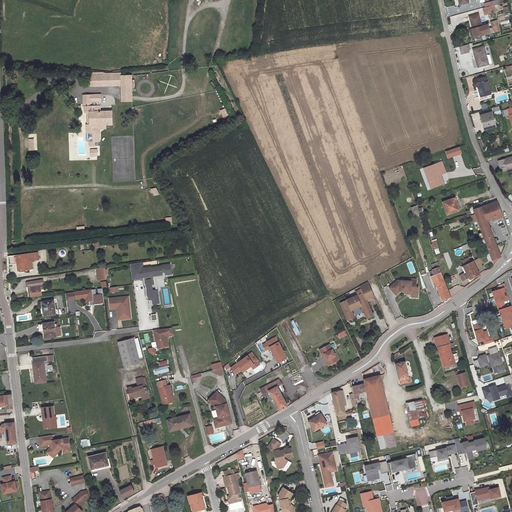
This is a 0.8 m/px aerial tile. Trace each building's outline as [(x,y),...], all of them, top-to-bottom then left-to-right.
[(482,7),(483,13),(491,11),(490,10),(494,9),(493,4),(482,7)] [(464,15),(468,27),(470,35),(478,33),(476,24),(474,12),(464,15)] [(491,19),(485,21),(486,26),(487,30),(494,29),(491,19)] [(465,51),(463,43),(455,45),(457,53),(465,51)] [(479,45),(468,48),(473,67),(484,64),(481,55),(479,45)] [(101,77),(88,78),(89,88),(102,88),(101,77)] [(487,77),(476,80),(474,81),(473,82),(473,85),(474,86),(475,87),(477,87),(480,97),(491,94),(487,77)] [(130,90),(130,78),(120,78),(120,91),(130,90)] [(130,90),(120,91),(120,103),(131,103),(130,90)] [(84,133),(86,133),(89,132),(89,142),(86,142),(87,148),(92,147),(91,143),(97,142),(96,130),(103,130),(103,125),(110,125),(109,113),(98,113),(98,108),(91,108),(91,103),(100,103),(99,96),(81,96),(81,100),(81,108),(83,108),(83,113),(85,113),(88,113),(88,125),(85,126),(84,126),(84,133)] [(222,118),(228,116),(225,108),(219,111),(222,118)] [(492,113),(481,116),(485,130),(496,127),(492,113)] [(445,152),(447,158),(462,153),(460,147),(445,152)] [(511,158),(499,162),(500,167),(509,165),(510,170),(511,169),(511,158)] [(443,172),(439,162),(424,167),(429,179),(426,180),(429,188),(439,184),(435,175),(443,172)] [(456,197),(443,202),(448,215),(461,210),(456,197)] [(487,244),(497,240),(489,220),(503,215),(498,200),(474,209),(487,244)] [(435,255),(440,253),(435,239),(431,241),(435,255)] [(487,244),(490,251),(493,257),(494,261),(501,256),(501,253),(497,240),(487,244)] [(33,253),(6,256),(7,265),(16,264),(17,273),(28,272),(27,260),(34,259),(33,253)] [(478,258),(472,261),(476,268),(482,265),(478,258)] [(478,274),(476,268),(472,261),(464,265),(466,271),(460,274),(463,280),(469,277),(469,278),(478,274)] [(139,263),(127,264),(129,279),(140,278),(150,276),(159,275),(159,273),(162,272),(162,275),(168,275),(167,265),(157,266),(157,267),(148,268),(147,267),(142,268),(140,269),(139,263)] [(100,268),(91,269),(93,281),(102,279),(101,275),(100,268)] [(449,296),(439,268),(433,270),(434,275),(432,275),(434,281),(436,280),(442,299),(449,296)] [(150,276),(140,278),(140,279),(140,281),(141,282),(141,283),(141,284),(141,286),(142,287),(142,289),(142,291),(142,292),(142,294),(143,295),(143,296),(143,297),(144,298),(145,299),(148,299),(149,304),(155,304),(154,290),(149,291),(148,286),(152,286),(150,276)] [(398,280),(390,287),(396,295),(400,291),(406,291),(411,292),(412,293),(412,294),(412,295),(418,295),(418,288),(416,288),(417,282),(411,281),(411,280),(404,279),(404,281),(398,280)] [(363,293),(341,302),(348,320),(354,318),(351,310),(361,306),(367,319),(373,316),(366,300),(374,296),(368,282),(361,287),(363,293)] [(28,285),(29,296),(38,295),(37,284),(28,285)] [(500,311),(501,310),(507,329),(511,327),(511,321),(511,319),(511,307),(507,308),(504,301),(509,300),(505,289),(507,288),(505,284),(498,287),(499,291),(494,292),(500,311)] [(89,291),(81,292),(82,300),(83,303),(90,302),(90,301),(89,291)] [(81,292),(72,293),(73,301),(82,300),(81,292)] [(114,309),(118,308),(119,320),(128,319),(126,297),(106,299),(108,310),(114,309)] [(50,302),(38,304),(40,318),(52,316),(50,302)] [(38,325),(39,339),(58,337),(57,328),(52,328),(51,324),(38,325)] [(487,332),(484,333),(481,324),(474,326),(479,343),(485,341),(486,345),(495,342),(493,338),(490,339),(487,332)] [(168,328),(151,330),(155,348),(165,346),(163,337),(170,336),(168,328)] [(337,334),(340,339),(346,335),(343,331),(337,334)] [(441,348),(443,357),(446,356),(448,360),(446,361),(448,367),(458,364),(458,362),(461,362),(459,354),(456,356),(455,355),(453,354),(452,351),(451,345),(450,341),(448,335),(437,338),(440,348),(441,348)] [(134,338),(116,341),(120,364),(138,360),(134,338)] [(273,363),(282,359),(271,338),(263,343),(259,346),(261,351),(266,348),(273,363)] [(328,345),(317,350),(326,366),(336,360),(328,345)] [(476,368),(481,366),(482,368),(490,366),(490,365),(492,364),(493,368),(498,367),(498,369),(497,369),(499,375),(505,373),(498,348),(490,351),(491,357),(492,357),(488,359),(487,358),(487,356),(481,358),(479,361),(475,362),(476,368)] [(248,354),(227,369),(231,374),(237,370),(239,372),(247,366),(249,369),(255,365),(253,362),(254,362),(248,354)] [(30,358),(33,384),(44,383),(42,362),(41,357),(30,358)] [(254,369),(256,373),(264,368),(261,364),(254,369)] [(403,385),(411,383),(410,379),(406,364),(397,366),(400,382),(402,381),(403,385)] [(466,374),(458,376),(462,388),(463,388),(463,390),(466,390),(465,387),(470,386),(466,374)] [(507,386),(497,389),(496,386),(483,390),(486,399),(493,397),(494,401),(498,400),(497,397),(504,395),(506,399),(511,397),(509,390),(511,388),(511,375),(504,378),(507,386)] [(366,382),(366,384),(368,392),(376,422),(392,418),(382,377),(366,382)] [(140,399),(146,397),(144,387),(143,388),(141,378),(134,379),(135,385),(131,386),(124,387),(127,398),(132,397),(132,395),(138,393),(140,399)] [(275,380),(253,391),(255,395),(262,391),(263,393),(265,392),(275,411),(283,407),(276,393),(279,391),(276,385),(277,385),(275,380)] [(164,381),(155,383),(157,390),(166,387),(164,381)] [(359,394),(365,393),(363,385),(355,387),(356,395),(355,395),(355,397),(356,400),(361,399),(359,394)] [(174,404),(168,386),(166,387),(157,390),(162,407),(174,404)] [(341,390),(334,394),(339,417),(339,416),(341,421),(347,419),(346,415),(347,414),(345,408),(342,393),(341,390)] [(218,391),(210,399),(213,402),(217,406),(220,417),(222,425),(233,423),(226,399),(218,391)] [(4,409),(10,408),(8,395),(3,396),(0,396),(0,403),(3,403),(4,409)] [(411,421),(427,416),(422,399),(407,404),(411,421)] [(475,403),(460,407),(461,413),(463,413),(464,416),(465,423),(467,422),(474,421),(476,420),(473,410),(476,409),(475,403)] [(51,407),(40,408),(41,418),(43,418),(44,429),(53,428),(52,421),(54,421),(54,417),(52,417),(51,407)] [(447,412),(437,414),(439,427),(444,426),(445,430),(450,429),(447,412)] [(192,427),(189,416),(168,420),(171,431),(192,427)] [(321,416),(310,423),(316,433),(328,426),(321,416)] [(397,437),(392,418),(376,422),(381,442),(397,437)] [(6,424),(2,425),(3,432),(4,445),(14,444),(11,423),(6,424)] [(50,436),(37,438),(39,447),(48,446),(48,449),(45,453),(52,459),(58,450),(61,450),(62,454),(68,453),(66,439),(51,442),(50,436)] [(397,437),(381,442),(382,447),(398,443),(397,437)] [(80,440),(82,447),(90,445),(88,438),(80,440)] [(361,452),(360,447),(361,447),(359,438),(347,441),(348,445),(346,445),(348,455),(361,452)] [(282,445),(273,440),(268,448),(274,452),(276,461),(279,463),(278,465),(283,468),(288,461),(287,461),(288,459),(294,457),(292,450),(288,451),(288,450),(283,451),(283,452),(281,453),(280,449),(282,445)] [(456,441),(457,446),(459,454),(460,456),(467,454),(467,453),(469,453),(471,460),(475,459),(474,455),(473,452),(479,450),(479,451),(488,449),(487,445),(486,440),(476,442),(476,443),(470,445),(470,443),(464,444),(464,445),(462,445),(460,440),(456,441)] [(315,442),(316,449),(324,448),(323,441),(315,442)] [(347,455),(345,445),(338,447),(340,456),(347,455)] [(447,449),(448,449),(450,456),(459,454),(457,446),(447,449)] [(447,449),(431,453),(432,459),(439,458),(440,463),(445,462),(444,460),(450,458),(449,456),(450,456),(448,449),(447,449)] [(160,451),(149,453),(153,470),(164,468),(160,451)] [(406,458),(387,463),(390,471),(390,472),(409,467),(411,469),(416,467),(417,465),(416,460),(418,460),(416,453),(406,456),(406,458)] [(334,454),(320,457),(322,466),(323,465),(325,473),(324,473),(326,484),(334,482),(332,474),(339,472),(334,454)] [(105,456),(88,460),(91,472),(108,468),(105,456)] [(238,463),(236,457),(227,462),(230,467),(238,463)] [(365,466),(369,480),(380,478),(377,469),(381,468),(382,473),(390,471),(387,463),(387,461),(365,466)] [(260,487),(258,478),(257,473),(246,476),(248,485),(249,490),(260,487)] [(70,485),(82,483),(81,476),(68,479),(70,485)] [(241,502),(241,501),(238,502),(238,498),(240,497),(236,482),(240,481),(239,476),(236,477),(227,480),(230,490),(232,499),(228,500),(229,506),(239,503),(239,504),(242,503),(241,502)] [(2,485),(0,485),(0,487),(2,495),(15,492),(13,483),(10,483),(2,485)] [(249,490),(248,485),(243,487),(245,494),(250,493),(250,495),(261,492),(260,487),(249,490)] [(133,493),(131,486),(121,490),(124,497),(133,493)] [(475,491),(469,493),(472,505),(478,504),(477,500),(490,497),(491,499),(500,497),(498,487),(489,489),(488,487),(475,490),(475,491)] [(279,497),(282,509),(285,509),(285,511),(294,511),(290,506),(289,501),(291,500),(294,495),(284,489),(279,497)] [(79,511),(76,508),(86,499),(84,492),(79,492),(69,501),(73,505),(64,511),(50,511),(47,491),(37,493),(40,511),(79,511)] [(373,493),(362,496),(366,511),(383,511),(381,500),(375,502),(373,493)] [(446,500),(442,501),(444,511),(459,507),(460,511),(468,510),(466,499),(458,501),(457,498),(453,499),(452,495),(445,497),(446,500)] [(204,511),(208,511),(205,501),(204,501),(203,499),(205,498),(204,496),(190,499),(192,507),(193,507),(194,511),(204,511)]
